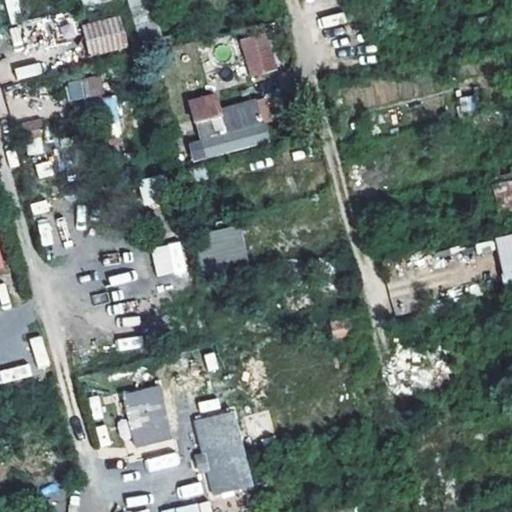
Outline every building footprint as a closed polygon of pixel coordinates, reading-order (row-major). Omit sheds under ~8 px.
[(146,0),(127,0),(139,32),(156,26),(146,0)] [(117,16),(81,25),(89,55),(126,46),(117,16)] [(265,33),(239,40),(250,75),(276,68),(265,33)] [(17,79),(41,73),(38,62),(14,68),(17,79)] [(64,84),(69,102),(106,93),(101,74),(64,84)] [(199,140),(187,143),(192,161),(268,141),(263,122),(261,123),(254,97),(216,108),(219,117),(195,123),(199,140)] [(140,179),(142,204),(154,203),(152,178),(140,179)] [(199,267),(247,260),(243,226),(195,232),(199,267)] [(511,284),(511,233),(497,235),(501,286),(511,284)] [(158,278),(188,271),(180,240),(150,247),(158,278)] [(158,386),(120,394),(133,448),(171,439),(158,386)] [(268,408),(240,416),(250,455),(280,447),(268,408)] [(231,412),(194,422),(205,467),(243,456),(231,412)] [(144,457),(147,471),(179,464),(177,451),(144,457)] [(181,498),(203,493),(200,481),(179,486),(181,498)] [(161,509),(161,511),(212,511),(210,501),(161,509)]
